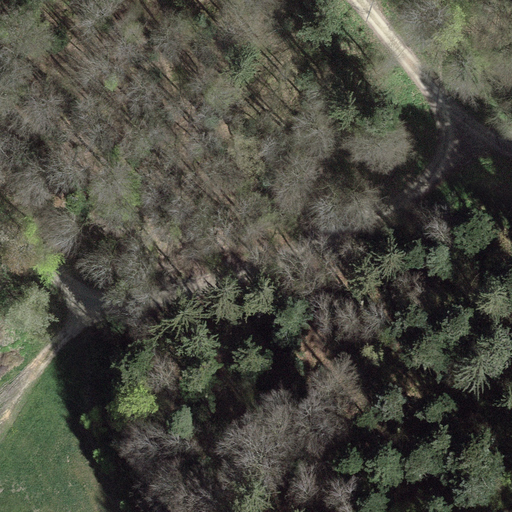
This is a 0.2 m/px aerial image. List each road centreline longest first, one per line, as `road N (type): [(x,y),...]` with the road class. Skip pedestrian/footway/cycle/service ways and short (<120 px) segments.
road 1 (track): [(511,147),(467,135),(387,206),(207,291),(127,304),(0,244)]
road 2 (track): [(354,0),(467,135)]
